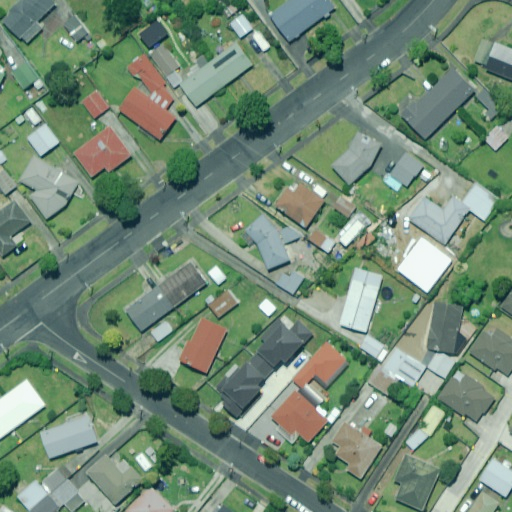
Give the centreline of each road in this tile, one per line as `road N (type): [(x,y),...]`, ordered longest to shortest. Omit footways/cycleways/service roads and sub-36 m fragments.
road 1 (residential): [(29,308),(393,41),(433,0)]
road 2 (residential): [(325,511),(87,357),(29,308)]
road 3 (unknown): [(440,511),(511,405)]
